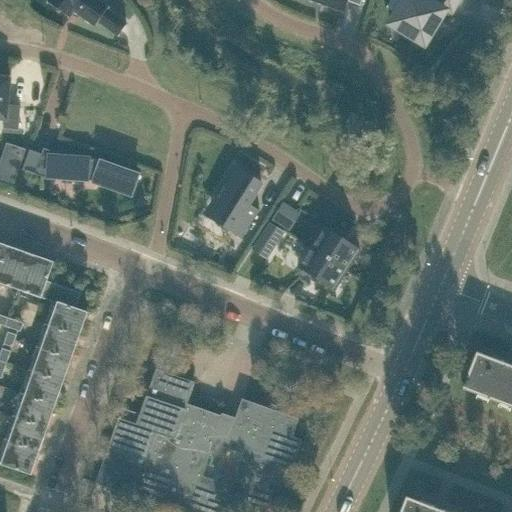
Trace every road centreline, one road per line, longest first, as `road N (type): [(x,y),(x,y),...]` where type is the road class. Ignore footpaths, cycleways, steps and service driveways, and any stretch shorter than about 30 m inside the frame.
road 1 (residential): [(403,372),(136,261)]
road 2 (residential): [(50,511),(136,261)]
road 3 (tertiary): [(339,511),(403,372)]
road 4 (residential): [(136,261),(0,214)]
